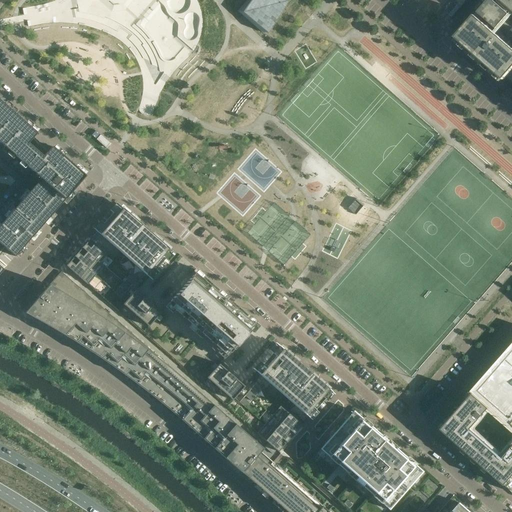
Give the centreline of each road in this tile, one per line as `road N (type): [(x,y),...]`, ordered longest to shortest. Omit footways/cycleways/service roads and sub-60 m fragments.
road 1 (residential): [(115,173),(412,437)]
road 2 (residential): [(265,511),(138,400),(0,315)]
road 3 (residential): [(115,173),(0,307)]
road 4 (residential): [(0,72),(115,173)]
road 5 (residential): [(412,437),(511,325)]
road 6 (residential): [(511,118),(409,27)]
